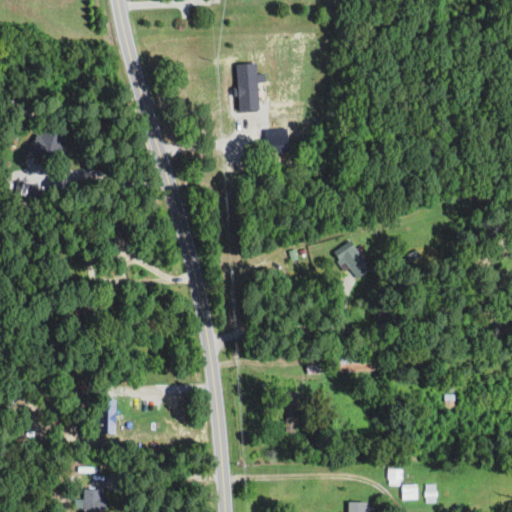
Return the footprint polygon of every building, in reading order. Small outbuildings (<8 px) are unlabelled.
[(242,77),(243,116),(250,116),(250,77),(242,77)] [(60,160),(63,134),(35,130),(32,157),(60,160)] [(133,247),(127,223),(108,228),(114,252),(133,247)] [(355,281),(371,269),(353,245),(338,256),(355,281)] [(337,371),(374,371),(374,355),(337,355),(337,371)] [(306,374),(322,374),(322,364),(318,364),(318,358),(306,358),(306,374)] [(286,433),(296,433),(296,392),(286,392),(286,433)] [(115,399),(99,399),(99,434),(115,434),(115,399)] [(435,502),(436,484),(425,483),(424,502),(435,502)] [(402,500),(416,499),(416,486),(401,486),(402,500)] [(101,511),(101,489),(84,489),(84,511),(101,511)] [(374,511),(374,503),(348,503),(347,511),(374,511)]
